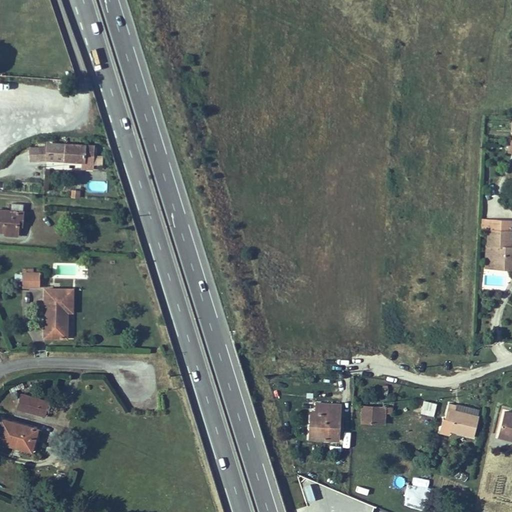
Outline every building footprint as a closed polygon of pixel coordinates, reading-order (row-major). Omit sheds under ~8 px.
[(91,154),(92,139),(47,135),(45,148),(61,149),(61,152),(91,154)] [(95,154),(94,164),(102,165),(103,155),(95,154)] [(29,168),(27,177),(43,179),(44,171),(29,168)] [(21,198),(10,197),(9,205),(0,204),(0,223),(18,225),(21,198)] [(494,265),(511,265),(511,235),(511,221),(494,220),(494,230),(491,230),(490,248),(495,248),(494,265)] [(17,263),(17,278),(35,278),(35,263),(17,263)] [(60,304),(67,303),(66,281),(40,281),(41,329),(64,328),(63,309),(60,309),(60,304)] [(39,413),(43,400),(26,394),(22,408),(39,413)] [(436,416),(437,401),(422,399),(420,414),(436,416)] [(457,407),(447,405),(444,420),(454,422),(451,434),(474,438),(478,417),(456,412),(457,407)] [(479,411),(457,407),(456,412),(478,417),(479,411)] [(339,446),(342,411),(316,409),(315,424),(311,423),(309,443),(339,446)] [(373,413),(361,412),(360,428),(372,429),(373,413)] [(0,440),(26,448),(32,425),(0,415),(0,440)]
